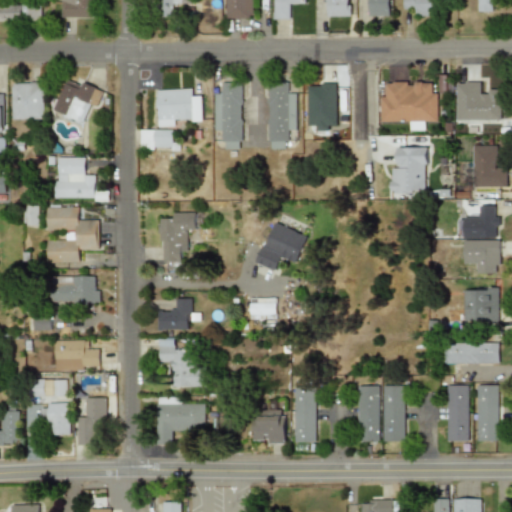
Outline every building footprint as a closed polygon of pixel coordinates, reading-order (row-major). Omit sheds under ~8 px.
[(62,0),(62,17),(93,17),(93,0),(62,0)] [(183,5),(183,0),(159,0),(159,17),(175,17),(175,5),(183,5)] [(224,0),(224,18),(253,18),(253,0),(224,0)] [(305,0),(273,0),(273,18),(285,19),(285,8),(305,8),(305,0)] [(349,16),(349,0),(326,0),(326,16),(349,16)] [(367,0),(367,17),(389,17),(389,0),(367,0)] [(402,0),(402,6),(413,6),(413,17),(433,17),(433,0),(402,0)] [(494,0),(474,0),(474,12),(495,12),(494,0)] [(0,22),(40,22),(40,3),(0,3),(0,22)] [(55,110),(83,122),(90,105),(98,108),(106,91),(83,81),(82,86),(67,80),(55,110)] [(501,121),(501,91),(479,91),(479,81),(456,81),(456,121),(501,121)] [(13,118),(44,118),(44,82),(21,82),(21,88),(13,88),(13,118)] [(380,121),(438,121),(438,90),(430,90),(430,82),(387,82),(387,90),(380,90),(380,121)] [(242,83),(223,83),(223,93),(214,93),(214,130),(224,130),(224,148),(242,148),(242,83)] [(287,148),(287,128),(296,128),(296,94),(287,94),(287,83),(267,83),(268,148),(287,148)] [(157,89),(158,126),(180,126),(180,118),(204,117),(203,97),(193,98),(193,88),(157,89)] [(142,130),(142,149),(173,149),(173,130),(142,130)] [(472,186),(507,186),(507,165),(496,165),(496,145),(472,145),(472,186)] [(389,192),(427,192),(427,146),(398,146),(398,168),(389,168),(389,192)] [(96,198),(96,178),(87,178),(87,157),(55,157),(55,198),(96,198)] [(47,241),(48,262),(80,262),(80,251),(99,251),(99,216),(78,217),(78,205),(47,206),(47,229),(67,229),(67,241),(47,241)] [(463,216),(463,262),(474,262),(474,272),(499,272),(499,239),(499,205),(479,206),(479,216),(463,216)] [(23,224),(38,224),(38,206),(23,206),(23,224)] [(159,262),(184,261),(184,231),(197,231),(196,212),(167,212),(167,221),(159,221),(159,262)] [(307,235),(272,220),(254,262),(276,272),(283,255),(296,261),(307,235)] [(100,303),(100,276),(51,276),(51,303),(100,303)] [(498,287),(463,287),(463,318),(498,318),(498,287)] [(190,298),(170,298),(170,309),(158,309),(158,330),(190,330),(190,319),(200,319),(199,309),(190,310),(190,298)] [(276,298),(249,298),(249,320),(276,320),(276,298)] [(51,331),(51,317),(30,317),(30,331),(51,331)] [(205,386),(204,367),(194,367),(194,348),(177,349),(176,338),(157,338),(158,363),(168,363),(169,387),(205,386)] [(54,340),(54,370),(98,370),(98,350),(89,350),(89,340),(54,340)] [(444,364),(498,364),(498,342),(444,342),(444,364)] [(66,396),(66,379),(29,379),(29,396),(66,396)] [(378,385),(357,385),(357,442),(378,442),(378,385)] [(404,441),(404,385),(382,385),(382,441),(404,441)] [(446,441),(468,441),(468,385),(446,385),(446,441)] [(476,441),(497,441),(498,385),(476,385),(476,441)] [(315,386),(293,386),(293,443),(315,443),(315,386)] [(76,417),(76,445),(96,445),(96,417),(106,417),(106,397),(86,397),(86,417),(76,417)] [(156,397),(156,443),(174,443),(174,429),(204,429),(204,404),(185,404),(185,397),(156,397)] [(69,404),(41,405),(41,423),(49,423),(49,435),(69,435),(69,404)] [(0,445),(19,445),(19,411),(0,411),(0,445)] [(252,412),(252,444),(285,444),(285,412),(252,412)] [(445,511),(446,499),(432,499),(432,511),(445,511)] [(452,499),(451,511),(478,511),(479,499),(452,499)] [(390,511),(390,500),(360,501),(360,511),(390,511)] [(179,511),(180,502),(161,502),(161,511),(179,511)]
